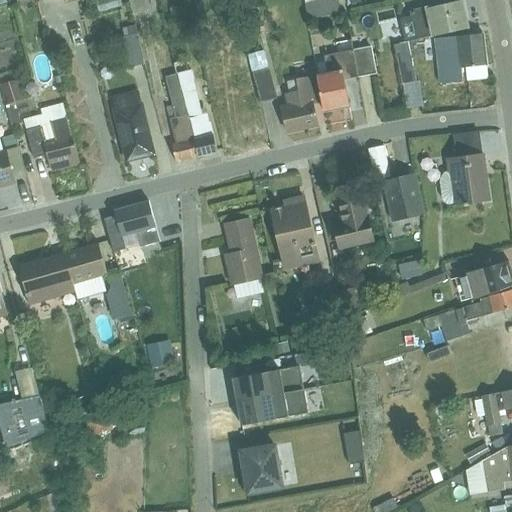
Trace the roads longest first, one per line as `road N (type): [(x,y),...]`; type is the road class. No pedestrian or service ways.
road 1 (residential): [(511,121),(392,133),(189,183)]
road 2 (residential): [(189,183),(204,511)]
road 3 (residential): [(189,183),(0,229)]
